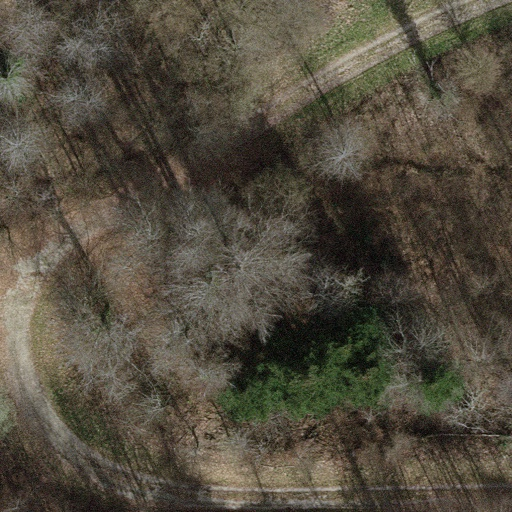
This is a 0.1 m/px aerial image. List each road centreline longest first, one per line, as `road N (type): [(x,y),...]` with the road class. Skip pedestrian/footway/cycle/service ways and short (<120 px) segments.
road 1 (track): [(14,280),(29,403),(90,462),(269,491),(511,490)]
road 2 (track): [(14,280),(77,218),(374,49),(488,0)]
